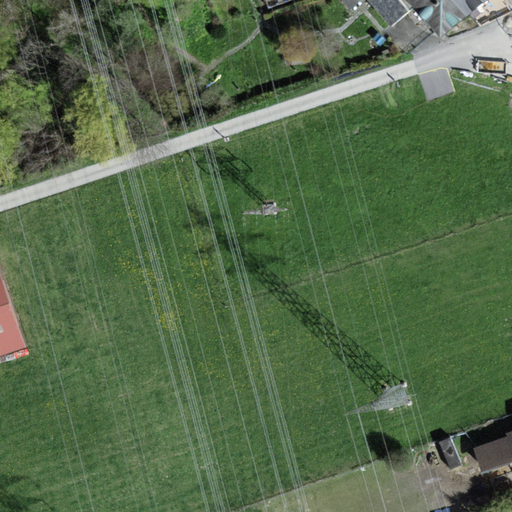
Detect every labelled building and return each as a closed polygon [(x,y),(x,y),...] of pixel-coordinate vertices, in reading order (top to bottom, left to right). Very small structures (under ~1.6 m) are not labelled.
[(362,0),(346,0),(354,9),(363,1),(362,0)] [(477,12),(466,0),(371,0),(396,28),(420,7),(447,39),(477,12)] [(466,0),(477,12),(491,0),(466,0)] [(2,259),(0,259),(0,358),(32,348),(2,259)] [(511,437),(511,438),(478,450),(486,473),(511,463),(511,431),(510,433),(511,437)]
